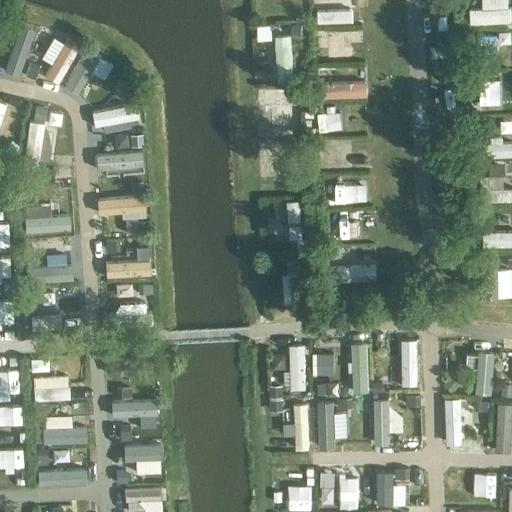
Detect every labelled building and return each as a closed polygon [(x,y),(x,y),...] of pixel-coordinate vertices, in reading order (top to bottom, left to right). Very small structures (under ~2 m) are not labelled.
[(358,7),(343,7),(343,24),(358,23),(358,7)] [(0,64),(6,64),(9,21),(0,20),(0,64)] [(270,24),(256,25),(257,39),(271,39),(270,24)] [(302,25),(292,25),(292,38),(302,38),(302,25)] [(23,73),(38,77),(53,31),(38,26),(23,73)] [(73,37),(69,46),(80,50),(83,42),(73,37)] [(290,46),(274,47),(274,78),(290,78),(290,46)] [(431,69),(446,70),(447,46),(432,46),(431,69)] [(365,76),(317,77),(317,93),(365,93),(365,76)] [(257,86),(257,103),(304,103),(304,86),(257,86)] [(486,94),(487,106),(511,105),(510,92),(486,94)] [(91,122),(135,114),(133,99),(88,107),(91,122)] [(34,106),(33,118),(45,119),(46,107),(34,106)] [(315,110),(301,111),(302,124),(315,123),(315,110)] [(320,128),(357,128),(357,113),(320,113),(320,128)] [(142,137),(129,137),(130,146),(143,145),(142,137)] [(487,153),(511,152),(511,137),(487,138),(487,153)] [(324,163),(345,163),(346,142),(324,141),(324,163)] [(264,168),(289,169),(290,144),(266,143),(264,168)] [(92,164),(138,163),(138,147),(92,148),(92,164)] [(487,158),(487,196),(511,196),(511,183),(502,183),(502,158),(487,158)] [(357,177),(333,178),(335,200),(358,199),(357,177)] [(371,194),(389,187),(385,177),(367,184),(371,194)] [(143,183),(130,184),(131,193),(143,192),(143,183)] [(22,217),(34,217),(33,200),(21,200),(22,217)] [(286,234),(296,234),(295,201),(286,201),(286,234)] [(120,216),(120,229),(136,229),(135,215),(120,216)] [(339,237),(365,235),(365,222),(352,223),(352,218),(338,218),(339,237)] [(147,220),(138,220),(138,232),(148,232),(147,220)] [(511,241),(511,226),(489,226),(489,242),(511,241)] [(143,247),(143,235),(130,235),(130,248),(143,247)] [(117,238),(104,239),(105,249),(118,248),(117,238)] [(32,248),(22,248),(23,259),(32,259),(32,248)] [(66,248),(43,248),(43,276),(66,276),(66,248)] [(310,253),(298,254),(299,265),(311,264),(310,253)] [(102,255),(102,272),(148,271),(147,255),(102,255)] [(295,268),(280,268),(280,303),(295,302),(295,268)] [(112,279),(113,291),(130,291),(129,279),(112,279)] [(150,284),(138,285),(138,293),(151,293),(150,284)] [(28,290),(25,303),(37,305),(39,293),(28,290)] [(0,301),(0,321),(9,321),(9,301),(0,301)] [(398,335),(398,382),(414,382),(414,334),(398,335)] [(287,387),(303,387),(302,339),(286,339),(287,387)] [(350,386),(364,386),(364,340),(350,340),(350,386)] [(473,347),(471,388),(490,389),(492,348),(473,347)] [(333,352),(318,353),(318,373),(334,373),(333,352)] [(54,366),(52,353),(28,356),(29,370),(54,366)] [(284,354),(271,355),(271,367),(285,367),(284,354)] [(151,377),(152,360),(127,358),(126,375),(151,377)] [(14,360),(0,360),(0,383),(14,384),(14,360)] [(31,391),(65,391),(65,371),(31,372),(31,391)] [(451,375),(442,384),(452,393),(460,383),(451,375)] [(137,391),(150,391),(150,379),(137,379),(137,391)] [(381,382),(371,382),(371,392),(381,391),(381,382)] [(322,383),(312,384),(312,394),(322,393),(322,383)] [(281,384),(269,384),(269,397),(281,397),(281,384)] [(511,384),(502,384),(501,395),(511,395),(511,384)] [(370,395),(371,435),(387,435),(387,426),(395,426),(395,394),(370,395)] [(421,394),(407,394),(407,404),(421,404),(421,394)] [(443,439),(461,439),(460,394),(442,394),(443,439)] [(158,395),(125,395),(125,418),(144,418),(144,404),(158,404),(158,395)] [(316,395),(316,444),(333,444),(332,395),(316,395)] [(289,397),(290,444),(306,444),(306,397),(289,397)] [(351,397),(337,397),(337,408),(351,408),(351,397)] [(282,398),(269,398),(269,410),(282,410),(282,398)] [(474,401),(474,410),(487,410),(487,401),(474,401)] [(509,427),(511,426),(511,402),(495,401),(493,442),(508,442),(509,427)] [(48,405),(36,405),(37,417),(48,417),(48,405)] [(0,433),(19,434),(19,411),(0,411),(0,433)] [(36,439),(72,438),(71,418),(35,419),(36,439)] [(131,425),(121,426),(122,438),(131,438),(131,425)] [(127,462),(148,461),(147,440),(126,441),(127,462)] [(47,448),(38,449),(38,463),(48,463),(47,448)] [(350,485),(351,466),(331,465),(330,485),(350,485)] [(455,482),(472,483),(471,493),(495,494),(496,467),(455,466),(455,482)] [(407,468),(395,468),(395,478),(407,478),(407,468)] [(125,471),(115,471),(115,481),(126,481),(125,471)] [(312,476),(281,475),(280,501),(311,502),(312,476)] [(159,482),(123,483),(123,506),(160,505),(159,482)]
